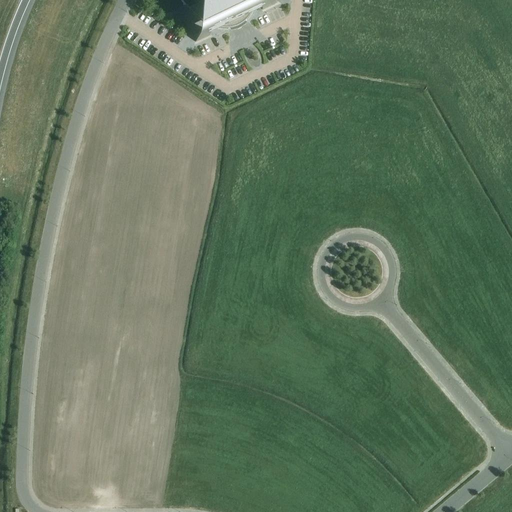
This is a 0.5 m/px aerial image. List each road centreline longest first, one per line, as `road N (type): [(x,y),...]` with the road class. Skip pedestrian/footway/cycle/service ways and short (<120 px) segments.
road 1 (residential): [(125,0),(81,103),(45,246),(22,465),(34,511)]
road 2 (residential): [(380,300),(393,275),(387,253),(358,236),(336,242),(320,272),(328,296),(349,309),(374,305)]
road 3 (residential): [(509,456),(380,300)]
